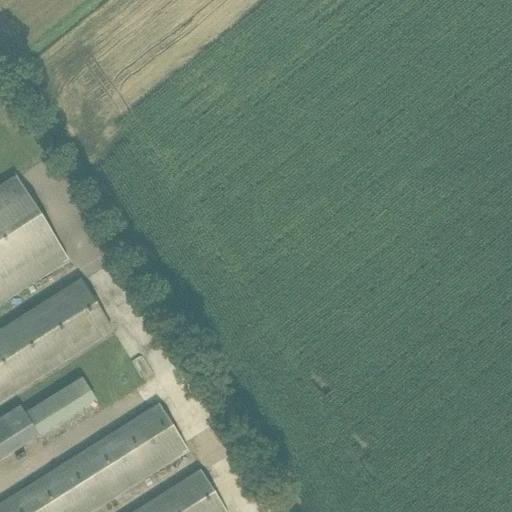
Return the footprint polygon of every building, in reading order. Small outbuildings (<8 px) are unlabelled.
[(0,306),(68,264),(16,181),(0,190),(0,306)] [(0,403),(112,333),(81,284),(0,334),(0,403)] [(20,410),(0,421),(0,462),(95,403),(82,381),(24,417),(20,410)] [(0,511),(93,511),(187,453),(159,407),(0,507),(0,511)] [(224,511),(200,473),(138,511),(224,511)]
